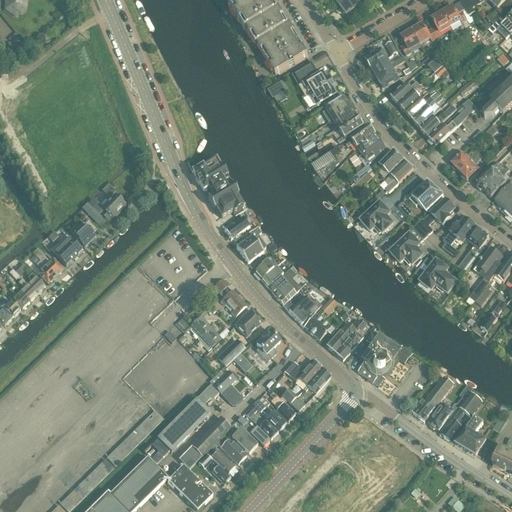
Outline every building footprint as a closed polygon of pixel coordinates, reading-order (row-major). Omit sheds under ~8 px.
[(27,8),(27,7),(27,5),(27,3),(24,0),(5,0),(4,3),(3,5),(3,7),(3,9),(4,12),(4,14),(6,16),(7,17),(10,19),(14,20),(17,20),(20,19),(23,17),(26,13),(27,10),(27,8)] [(278,14),(269,0),(232,0),(228,3),(246,34),(247,33),(256,47),(254,48),(255,49),(258,48),(266,61),(263,63),(264,64),(267,62),(276,77),(308,58),(289,27),(288,28),(279,13),(278,14)] [(334,0),(340,8),(351,0),(334,0)] [(351,0),(340,8),(342,10),(342,12),(344,15),(346,16),(347,17),(361,6),(357,2),(359,0),(351,0)] [(508,0),(465,0),(460,3),(468,17),(474,13),(472,10),(487,1),(488,2),(489,2),(498,11),(508,0)] [(447,11),(442,14),(450,28),(460,22),(462,25),(464,24),(468,22),(462,13),(457,15),(453,8),(451,9),(450,7),(446,9),(447,11)] [(483,12),(479,15),(482,21),(487,18),(483,12)] [(436,28),(431,31),(437,41),(442,37),(440,34),(450,28),(442,14),(437,17),(436,16),(432,18),(433,20),(431,20),(436,28)] [(496,14),(489,22),(493,27),(501,19),(496,14)] [(493,27),(488,32),(492,36),(497,32),(506,41),(509,38),(511,35),(511,16),(505,24),(501,19),(493,27)] [(412,32),(420,46),(430,40),(432,44),(437,41),(431,31),(427,33),(423,26),(421,26),(420,25),(416,27),(417,29),(412,32)] [(410,52),(420,46),(412,32),(406,35),(405,34),(401,36),(402,37),(401,38),(406,46),(401,49),(406,58),(411,54),(410,52)] [(392,57),(398,55),(392,44),(387,47),(392,57)] [(381,50),(365,60),(371,70),(387,61),(384,54),(381,50)] [(30,72),(13,86),(24,97),(35,87),(48,101),(79,72),(65,57),(39,82),(30,72)] [(387,61),(371,70),(377,80),(393,71),(405,63),(402,58),(390,65),(387,61)] [(435,75),(443,68),(444,67),(437,59),(428,67),(435,75)] [(412,73),(418,68),(414,62),(407,66),(412,73)] [(310,97),(317,108),(323,105),(324,106),(332,102),(331,100),(337,97),(333,90),(335,88),(332,84),(330,80),(327,81),(323,74),(319,77),(312,65),(293,76),(293,77),(297,74),(304,86),(300,88),(306,99),(310,97)] [(406,77),(412,74),(409,69),(403,73),(406,77)] [(393,71),(377,80),(383,91),(399,81),(393,71)] [(506,76),(502,79),(507,85),(511,81),(506,76)] [(283,81),(267,91),(273,100),(288,91),(283,81)] [(504,117),(511,108),(511,81),(480,112),(484,117),(485,121),(493,119),(500,113),(504,117)] [(406,85),(391,98),(398,106),(413,92),(420,87),(417,84),(410,89),(406,85)] [(462,98),(475,86),(472,84),(460,95),(462,98)] [(413,92),(398,106),(405,114),(420,100),(417,96),(423,91),(420,87),(413,92)] [(68,101),(59,109),(62,113),(61,114),(72,125),(93,106),(82,94),(72,104),(68,101)] [(420,100),(405,114),(413,121),(427,108),(439,98),(436,95),(425,105),(420,100)] [(427,108),(413,121),(420,129),(435,116),(441,111),(437,107),(442,102),(439,98),(427,108)] [(346,99),(323,114),(325,118),(329,124),(332,122),(355,107),(353,103),(350,105),(346,99)] [(443,126),(429,139),(437,148),(463,124),(463,123),(470,116),(477,110),(468,101),(462,107),(466,111),(452,124),(453,124),(447,130),(443,126)] [(332,122),(329,124),(335,134),(338,132),(358,119),(354,113),(358,111),(355,107),(332,122)] [(428,138),(456,111),(452,107),(436,122),(433,118),(420,129),(428,138)] [(13,116),(6,121),(19,137),(26,131),(13,116)] [(43,119),(34,128),(42,137),(52,128),(43,119)] [(342,138),(337,141),(339,145),(364,129),(358,119),(338,132),(342,138)] [(491,139),(498,132),(493,127),(486,134),(491,139)] [(358,151),(376,137),(369,128),(345,146),(348,149),(354,145),(358,151)] [(379,141),(376,137),(358,151),(362,157),(359,159),(366,169),(355,178),(354,183),(356,185),(376,166),(373,161),(387,151),(379,141)] [(90,146),(80,155),(91,166),(97,161),(98,162),(112,149),(102,138),(92,148),(90,146)] [(328,155),(330,154),(336,149),(334,145),(325,150),(328,155)] [(341,154),(338,149),(337,149),(336,149),(330,154),(333,159),(341,154)] [(463,154),(451,165),(452,166),(452,168),(455,171),(457,172),(459,174),(481,153),(477,149),(475,150),(467,158),(463,154)] [(390,177),(404,163),(393,153),(379,167),(378,165),(373,170),(377,174),(382,169),(390,177)] [(481,153),(459,174),(461,176),(461,178),(464,181),(466,181),(467,182),(479,171),(475,167),(484,159),(486,158),(481,153)] [(216,159),(192,174),(196,181),(195,182),(198,186),(199,185),(214,211),(215,210),(221,220),(232,214),(235,218),(246,211),(216,159)] [(390,195),(413,172),(405,163),(391,178),(395,181),(385,191),(390,195)] [(62,165),(53,174),(61,183),(70,174),(62,165)] [(499,167),(497,166),(488,175),(477,185),(478,185),(477,189),(480,193),(484,192),(492,200),(508,183),(511,186),(511,184),(511,177),(510,180),(507,176),(510,173),(504,167),(503,169),(500,166),(499,167)] [(364,178),(356,185),(351,190),(356,195),(369,183),(364,178)] [(426,214),(443,198),(428,183),(409,201),(416,208),(419,206),(426,214)] [(511,184),(511,186),(510,187),(494,203),(511,220),(511,184)] [(381,192),(370,203),(374,207),(385,196),(381,192)] [(114,220),(120,214),(118,212),(124,207),(115,198),(104,209),(108,214),(104,217),(109,222),(113,218),(114,220)] [(93,201),(88,206),(96,213),(101,208),(93,201)] [(449,218),(455,212),(445,202),(431,216),(431,215),(423,222),(422,221),(418,226),(429,237),(433,233),(428,227),(435,221),(440,226),(441,225),(443,227),(451,220),(449,218)] [(382,236),(393,226),(386,219),(390,215),(380,204),(360,223),(370,234),(375,229),(382,236)] [(408,219),(413,215),(403,204),(398,209),(408,219)] [(91,209),(86,215),(100,229),(105,224),(91,209)] [(83,227),(72,238),(85,251),(96,239),(92,235),(96,231),(88,222),(85,219),(80,224),(83,227)] [(243,219),(224,233),(231,242),(233,240),(237,246),(243,242),(239,236),(249,229),(249,230),(253,228),(248,221),(246,223),(243,219)] [(475,229),(465,221),(460,228),(457,226),(451,235),(444,244),(446,245),(442,250),(454,259),(458,253),(450,248),(456,240),(463,245),(475,229)] [(424,242),(429,237),(418,226),(413,230),(424,242)] [(257,245),(253,240),(261,235),(257,229),(249,235),(252,238),(236,250),(248,266),(263,254),(262,253),(266,249),(261,242),(257,245)] [(476,230),(467,243),(482,255),(485,251),(482,249),(489,240),(476,230)] [(180,231),(162,243),(168,253),(187,241),(180,231)] [(66,236),(58,244),(74,261),(82,253),(66,236)] [(420,261),(423,258),(416,250),(420,247),(410,236),(390,255),(400,266),(405,261),(412,268),(414,266),(416,269),(422,262),(420,261)] [(187,241),(168,253),(175,263),(193,251),(187,241)] [(58,244),(50,252),(66,269),(74,261),(58,244)] [(502,258),(507,250),(503,247),(497,255),(490,250),(474,273),(483,280),(469,300),(475,304),(489,286),(498,275),(507,262),(502,258)] [(50,265),(38,252),(37,251),(33,256),(40,263),(55,279),(63,271),(53,261),(50,265)] [(193,251),(175,263),(182,273),(200,260),(193,251)] [(511,273),(511,255),(507,262),(498,275),(489,286),(486,290),(488,291),(491,288),(495,283),(500,287),(503,283),(505,284),(511,273)] [(271,272),(276,269),(281,265),(274,256),(254,273),(260,281),(271,272)] [(466,259),(458,270),(466,276),(473,265),(466,259)] [(200,260),(182,273),(189,283),(207,270),(200,260)] [(436,262),(434,265),(427,260),(415,275),(422,280),(420,284),(431,293),(436,287),(448,296),(457,284),(445,275),(448,271),(436,262)] [(48,286),(54,280),(55,279),(40,263),(36,267),(42,272),(38,276),(48,286)] [(279,272),(276,269),(271,272),(260,281),(267,289),(282,276),(289,271),(285,267),(279,272)] [(133,270),(117,285),(125,293),(141,278),(133,270)] [(12,271),(9,274),(16,281),(19,278),(15,274),(12,271)] [(289,271),(282,276),(267,289),(275,299),(282,308),(288,302),(299,291),(293,283),(292,282),(296,279),(289,271)] [(37,297),(43,291),(45,289),(32,275),(28,280),(32,284),(28,287),(37,297)] [(141,278),(125,293),(133,302),(149,287),(141,278)] [(30,304),(35,299),(37,297),(28,287),(22,281),(19,285),(25,291),(21,295),(30,304)] [(219,296),(228,288),(222,281),(213,290),(219,296)] [(149,287),(133,302),(141,311),(158,296),(149,287)] [(13,302),(22,312),(30,304),(21,295),(14,288),(10,291),(17,298),(13,302)] [(226,306),(230,309),(233,313),(231,315),(235,319),(247,308),(232,293),(220,304),(224,308),(226,306)] [(158,296),(141,311),(150,320),(166,305),(158,296)] [(282,308),(289,314),(295,321),(301,327),(318,311),(321,307),(315,301),(315,300),(311,304),(305,298),(294,309),(288,302),(282,308)] [(0,308),(12,321),(13,320),(20,314),(10,303),(6,307),(0,300),(0,308)] [(104,300),(87,316),(96,325),(96,324),(112,310),(112,309),(104,300)] [(315,317),(304,330),(319,343),(327,334),(331,337),(337,331),(332,327),(330,330),(320,321),(324,315),(327,318),(333,311),(333,310),(335,308),(330,302),(321,312),(315,317)] [(499,317),(498,316),(501,312),(502,313),(507,306),(501,303),(501,302),(493,313),(489,316),(480,329),(481,329),(487,334),(499,317)] [(0,323),(5,328),(12,321),(0,308),(0,323)] [(211,308),(200,318),(201,319),(208,313),(209,315),(211,313),(213,315),(215,313),(211,308)] [(112,310),(96,324),(104,333),(120,318),(112,310)] [(251,313),(235,329),(247,340),(262,324),(251,313)] [(104,333),(103,333),(111,342),(127,327),(120,318),(104,333)] [(190,328),(184,333),(186,336),(190,332),(199,341),(211,330),(201,319),(200,318),(199,320),(190,328)] [(182,320),(175,326),(183,335),(184,333),(190,328),(182,320)] [(334,356),(351,337),(355,332),(347,325),(326,349),(334,356)] [(127,327),(111,342),(119,350),(135,335),(127,327)] [(199,341),(198,342),(208,353),(221,341),(218,337),(211,330),(199,341)] [(371,346),(378,336),(372,332),(365,343),(371,346)] [(262,341),(256,346),(260,350),(257,353),(267,364),(277,355),(273,350),(280,344),(279,343),(280,342),(275,336),(274,338),(271,334),(270,333),(267,336),(266,336),(261,341),(262,341)] [(363,339),(357,334),(353,338),(351,337),(334,356),(342,363),(363,339)] [(135,335),(119,350),(127,358),(143,343),(135,335)] [(365,364),(358,374),(373,386),(378,389),(384,380),(385,382),(400,364),(405,367),(413,356),(402,348),(400,351),(378,336),(360,361),(365,364)] [(62,339),(45,355),(53,364),(54,364),(70,349),(62,339)] [(143,343),(127,358),(135,366),(151,352),(143,343)] [(239,356),(244,352),(236,344),(218,361),(225,369),(233,362),(239,356)] [(70,349),(54,364),(60,371),(76,356),(70,349)] [(151,352),(135,366),(143,375),(158,360),(151,352)] [(76,356),(60,371),(67,378),(83,363),(76,356)] [(233,362),(240,369),(246,363),(239,356),(233,362)] [(143,375),(142,375),(151,384),(168,369),(159,360),(158,360),(143,375)] [(83,363),(67,378),(74,385),(89,370),(83,363)] [(307,388),(322,370),(313,363),(304,373),(298,368),(289,378),(295,383),(298,380),(307,388)] [(89,370),(74,385),(80,392),(96,377),(89,370)] [(316,396),(330,380),(331,378),(322,370),(307,388),(303,392),(305,393),(309,390),(316,396)] [(221,372),(209,385),(211,386),(219,395),(221,397),(232,408),(235,408),(243,400),(236,393),(233,396),(227,390),(236,382),(235,381),(237,380),(231,374),(230,376),(227,373),(225,376),(221,372)] [(80,392),(87,400),(103,385),(96,377),(80,392)] [(424,424),(453,386),(444,379),(426,403),(424,402),(413,416),(424,424)] [(19,382),(2,397),(10,406),(10,405),(26,391),(27,390),(19,382)] [(103,385),(87,400),(94,407),(110,392),(103,385)] [(212,398),(214,400),(219,395),(211,386),(196,400),(203,407),(212,398)] [(26,391),(10,405),(18,414),(34,399),(26,391)] [(290,406),(296,400),(297,399),(288,391),(282,398),(290,406)] [(110,392),(94,407),(101,414),(116,399),(110,392)] [(276,413),(288,424),(295,417),(274,396),(272,394),(269,397),(273,401),(270,404),(278,411),(276,413)] [(470,420),(482,404),(470,395),(460,408),(459,410),(466,416),(470,420)] [(34,399),(18,414),(26,422),(42,407),(34,398),(34,399)] [(260,415),(265,410),(261,405),(265,402),(262,398),(253,407),(257,411),(256,412),(260,415)] [(101,414),(98,416),(107,425),(125,408),(117,399),(116,399),(101,414)] [(298,414),(304,408),(296,400),(290,406),(298,414)] [(171,455),(210,415),(196,401),(156,441),(169,454),(169,453),(171,455)] [(450,422),(459,410),(460,408),(457,406),(454,406),(450,411),(444,406),(429,425),(430,426),(429,428),(433,431),(435,430),(438,433),(448,420),(450,422)] [(42,407),(26,422),(34,430),(49,416),(42,407)] [(248,420),(256,412),(257,411),(253,407),(244,416),(248,420)] [(459,410),(450,422),(440,436),(452,444),(463,429),(460,427),(463,424),(460,422),(466,416),(459,410)] [(279,433),(286,426),(273,413),(266,420),(279,433)] [(49,416),(34,430),(41,439),(57,424),(58,423),(50,415),(49,416)] [(241,419),(237,423),(263,449),(269,443),(256,430),(253,433),(245,425),(246,424),(241,419)] [(262,426),(255,419),(251,423),(270,442),(278,435),(265,423),(262,426)] [(475,458),(486,442),(475,435),(483,425),(475,419),(455,445),(475,458)] [(205,456),(208,453),(210,450),(211,450),(215,446),(230,430),(220,420),(179,462),(189,472),(205,455),(205,456)] [(499,435),(505,424),(499,420),(492,432),(499,435)] [(57,424),(41,439),(49,447),(65,432),(57,424)] [(231,430),(226,434),(249,456),(257,448),(240,431),(236,435),(231,430)] [(65,432),(49,447),(57,455),(73,441),(65,432)] [(346,435),(334,449),(342,456),(354,443),(346,435)] [(57,455),(56,456),(64,465),(83,447),(75,438),(73,441),(57,455)] [(226,445),(221,440),(216,445),(238,467),(246,458),(229,442),(226,445)] [(156,467),(169,454),(156,441),(144,454),(156,467)] [(354,443),(342,456),(350,464),(362,450),(354,443)] [(511,455),(511,456),(511,455),(511,453),(501,448),(492,466),(511,475),(511,455)] [(218,468),(228,477),(235,469),(218,453),(216,456),(210,450),(208,453),(205,456),(206,457),(212,462),(218,468)] [(362,450),(350,464),(358,471),(364,464),(370,457),(362,450)] [(370,457),(364,464),(372,471),(384,458),(376,450),(370,457)] [(4,451),(0,454),(0,467),(11,458),(4,451)] [(90,511),(135,511),(167,481),(147,461),(143,457),(106,494),(107,495),(90,511)] [(206,457),(197,466),(201,469),(203,471),(212,462),(206,457)] [(11,458),(0,467),(0,477),(2,480),(18,465),(11,458)] [(384,458),(372,471),(380,479),(392,465),(384,458)] [(18,465),(2,480),(9,487),(24,473),(18,465)] [(392,465),(380,479),(388,486),(400,472),(392,465)] [(183,468),(167,484),(195,511),(198,511),(212,498),(183,468)] [(231,480),(228,477),(218,468),(212,474),(224,486),(231,480)] [(24,473),(9,487),(16,495),(31,480),(24,473)] [(300,476),(293,484),(309,499),(316,491),(300,476)] [(31,480),(16,495),(23,503),(39,488),(32,480),(31,480)] [(293,484),(286,492),(301,507),(309,499),(293,484)] [(414,489),(410,494),(415,498),(419,493),(414,489)] [(286,492),(278,500),(291,511),(296,511),(301,507),(286,492)] [(291,511),(278,500),(271,508),(275,511),(291,511)] [(462,511),(466,509),(458,502),(452,509),(455,511),(462,511)]
